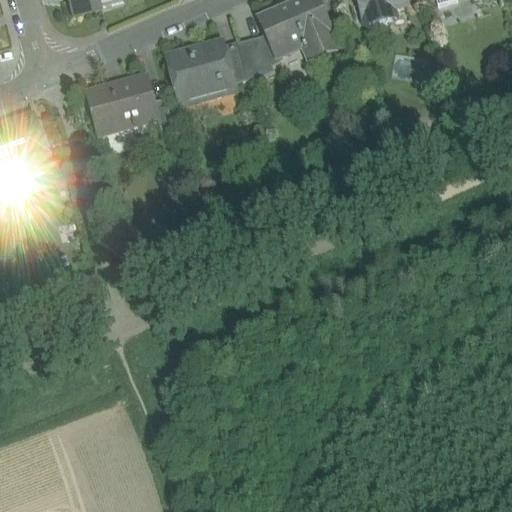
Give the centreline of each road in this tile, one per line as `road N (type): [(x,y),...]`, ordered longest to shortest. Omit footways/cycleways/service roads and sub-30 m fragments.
road 1 (track): [(511,161),(123,329)]
road 2 (residential): [(48,77),(226,0)]
road 3 (track): [(123,329),(181,511)]
road 4 (residential): [(123,329),(0,377)]
